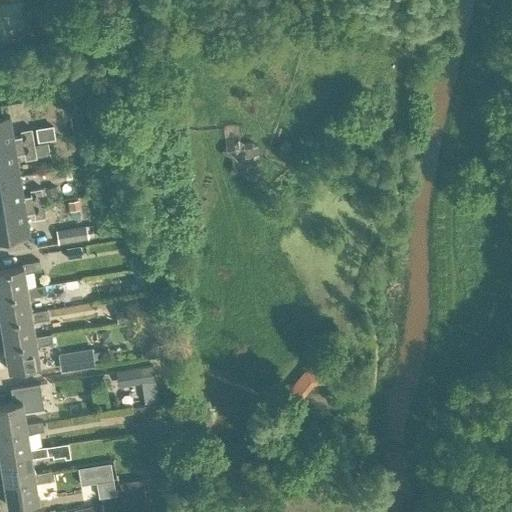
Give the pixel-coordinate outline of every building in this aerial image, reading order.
[(9,115),(0,116),(0,147),(34,142),(31,127),(20,129),(21,135),(13,136),(9,115)] [(53,124),(35,127),(37,141),(55,138),(53,124)] [(243,169),(243,175),(247,177),(257,175),(261,171),(260,161),(254,158),(254,154),(260,153),(258,144),(252,140),(244,141),(238,138),(234,143),(226,144),(222,149),(223,154),(231,153),(233,171),(243,169)] [(294,148),(283,138),(274,148),(285,158),(294,148)] [(36,156),(34,142),(0,147),(0,177),(19,175),(16,154),(24,152),(25,158),(36,156)] [(23,196),(19,175),(0,177),(0,208),(43,201),(41,187),(30,189),(31,194),(23,196)] [(46,195),(57,193),(55,185),(45,186),(46,195)] [(69,210),(79,208),(77,199),(67,201),(69,210)] [(46,216),(43,201),(0,208),(0,239),(29,235),(25,213),(33,212),(34,218),(46,216)] [(85,221),(56,226),(58,239),(87,234),(85,221)] [(67,258),(81,256),(79,245),(65,247),(67,258)] [(0,269),(0,295),(27,291),(27,287),(24,272),(41,269),(39,260),(22,263),(22,266),(0,269)] [(63,293),(80,290),(78,278),(61,281),(63,293)] [(43,284),(27,287),(27,291),(0,295),(0,317),(0,320),(31,315),(31,311),(28,296),(45,293),(43,284)] [(47,309),(31,311),(31,315),(0,320),(4,345),(35,340),(35,336),(32,320),(49,318),(47,309)] [(36,345),(53,342),(51,333),(35,336),(35,340),(4,345),(9,370),(40,365),(36,345)] [(61,370),(94,365),(92,347),(58,353),(61,370)] [(158,399),(153,363),(115,369),(117,386),(140,383),(143,401),(158,399)] [(306,368),(289,388),(300,398),(313,382),(326,381),(324,366),(306,368)] [(24,411),(44,407),(40,382),(10,387),(13,401),(0,403),(0,429),(26,425),(26,423),(24,411)] [(145,403),(148,427),(161,425),(158,402),(145,403)] [(30,448),(27,432),(43,429),(42,420),(26,423),(26,425),(0,429),(0,455),(30,450),(30,448)] [(34,475),(34,473),(31,457),(47,454),(46,445),(30,448),(30,450),(0,455),(0,457),(4,480),(34,475)] [(161,489),(179,487),(175,458),(157,460),(159,478),(143,480),(143,477),(118,481),(121,497),(145,493),(145,491),(161,489)] [(38,501),(35,482),(52,479),(50,470),(34,473),(34,475),(4,480),(8,506),(38,501)] [(56,509),(88,504),(85,488),(53,493),(56,509)] [(103,511),(101,503),(73,509),(73,511),(103,511)]
